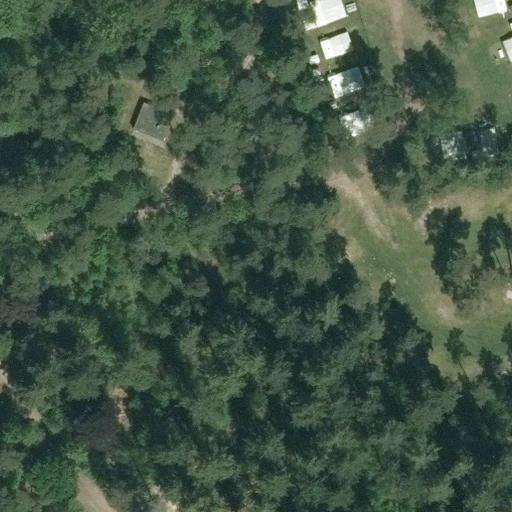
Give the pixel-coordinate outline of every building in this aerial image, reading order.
[(492,21),(501,40),(511,35),(511,15),(511,12),(492,21)] [(350,79),(370,66),(363,56),(343,69),(350,79)] [(144,105),(133,131),(163,142),(173,116),(144,105)] [(0,165),(13,174),(29,148),(1,132),(0,133),(0,165)] [(491,382),(500,366),(486,358),(477,374),(491,382)]
